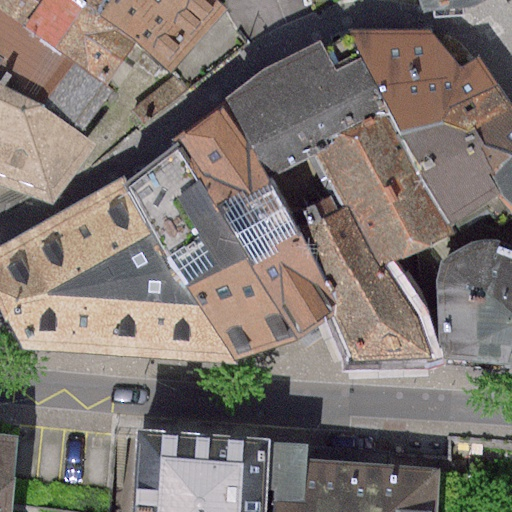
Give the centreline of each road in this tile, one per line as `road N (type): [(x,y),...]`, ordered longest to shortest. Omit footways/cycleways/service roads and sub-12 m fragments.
road 1 (residential): [(0,243),(95,187),(268,49),(343,18),(385,14),(487,28)]
road 2 (tertiary): [(0,372),(511,410)]
